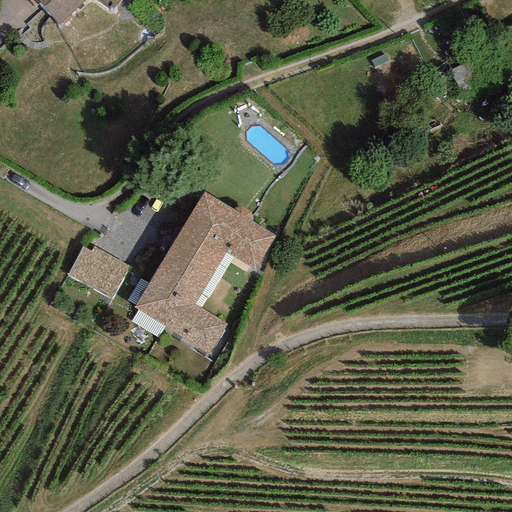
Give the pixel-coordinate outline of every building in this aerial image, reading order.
[(120,0),(35,0),(58,24),(85,0),(93,0),(112,11),(120,0)] [(511,60),(511,23),(457,51),(463,63),(447,71),(461,98),(504,76),(500,67),(511,60)] [(253,270),(275,235),(252,221),(232,209),(203,192),(134,307),(208,354),(226,324),(195,304),(225,253),(253,270)] [(232,209),(252,221),(252,220),(250,213),(241,207),(233,208),(232,209)] [(124,272),(79,250),(65,279),(110,301),(124,272)]
